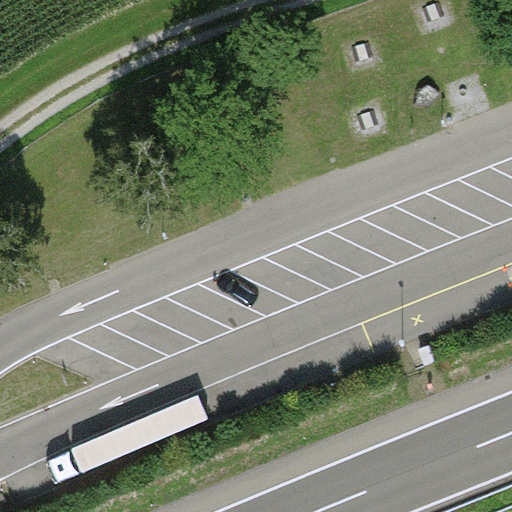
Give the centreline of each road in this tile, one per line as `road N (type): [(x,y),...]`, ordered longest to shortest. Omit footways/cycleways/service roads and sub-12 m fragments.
road 1 (track): [(0,146),(24,124),(129,70),(305,0)]
road 2 (motorway): [(511,436),(322,511)]
